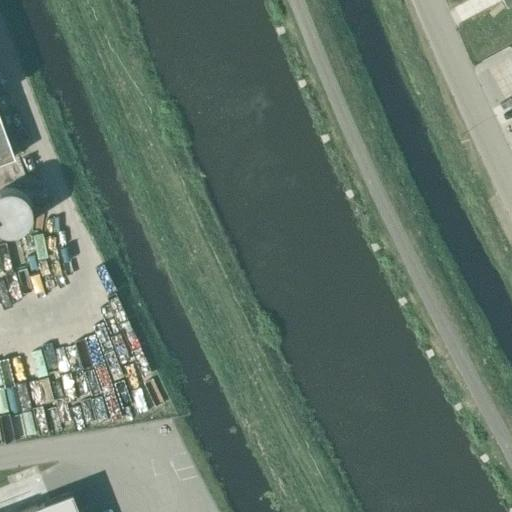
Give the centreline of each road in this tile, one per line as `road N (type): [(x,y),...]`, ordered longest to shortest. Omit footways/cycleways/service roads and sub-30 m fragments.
road 1 (unclassified): [(511,453),(401,243),(296,0)]
road 2 (unclassified): [(511,186),(428,0)]
